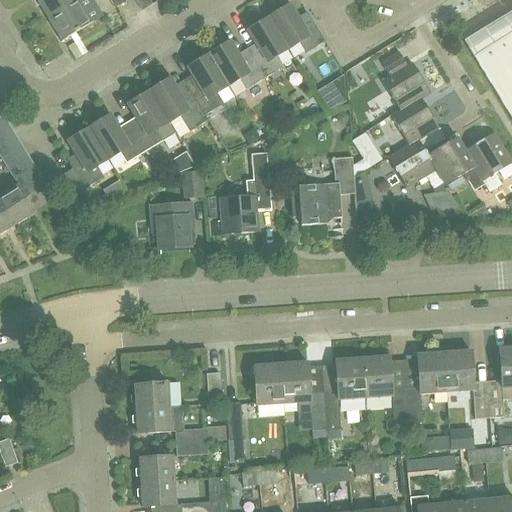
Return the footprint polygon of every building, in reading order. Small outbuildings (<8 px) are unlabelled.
[(35,0),(48,20),(80,0),(79,0),(35,0)] [(93,22),(80,0),(48,20),(61,41),(93,22)] [(267,17),(287,49),(299,42),(305,52),(324,41),(311,19),(301,25),(288,4),(267,17)] [(103,26),(112,42),(136,28),(127,12),(103,26)] [(287,49),(267,17),(247,29),(260,50),(250,56),(264,78),(283,66),(276,55),(287,49)] [(511,20),(467,48),(511,121),(511,20)] [(264,78),(250,56),(242,62),(229,41),(207,54),(227,86),(239,78),(245,89),(264,78)] [(380,81),(398,110),(419,97),(428,92),(410,62),(404,65),(397,52),(379,63),(387,76),(380,81)] [(227,86),(207,54),(187,66),(200,87),(191,93),(207,120),(204,114),(223,103),(216,92),(227,86)] [(207,120),(191,93),(182,99),(169,78),(148,91),(167,122),(179,116),(188,131),(207,120)] [(340,106),(329,89),(319,96),(329,113),(340,106)] [(167,122),(148,91),(127,103),(140,124),(131,130),(144,151),(163,140),(156,129),(167,122)] [(389,115),(407,144),(407,145),(416,139),(437,127),(419,97),(398,110),(389,115)] [(144,151),(131,130),(122,136),(109,115),(88,128),(108,159),(119,152),(125,163),(144,151)] [(4,116),(0,118),(0,128),(9,123),(4,116)] [(9,123),(0,128),(0,140),(14,132),(9,123)] [(108,159),(88,128),(67,140),(80,161),(70,167),(83,189),(102,177),(96,166),(108,159)] [(501,185),(493,171),(510,161),(492,130),(463,148),(462,148),(474,168),(481,179),(484,185),(489,192),(501,185)] [(14,132),(0,140),(0,150),(19,140),(14,132)] [(484,185),(481,179),(474,168),(462,148),(463,148),(456,136),(425,154),(434,169),(448,193),(467,182),(473,192),(484,185)] [(425,154),(416,139),(407,145),(407,144),(387,156),(405,186),(434,169),(425,154)] [(19,140),(0,150),(0,155),(4,163),(25,150),(19,140)] [(25,151),(4,163),(11,174),(33,162),(25,151)] [(257,231),(256,211),(270,210),(268,178),(266,154),(251,155),(253,181),(245,182),(246,196),(219,198),(222,234),(257,231)] [(351,165),(351,156),(332,158),(334,183),(289,186),(292,217),(299,216),(300,225),(326,223),(326,218),(341,217),(339,194),(354,193),(353,180),(352,177),(351,165)] [(362,159),(351,165),(352,177),(368,168),(362,159)] [(33,162),(11,174),(19,185),(40,173),(33,162)] [(353,180),(354,193),(354,202),(371,199),(365,172),(353,180)] [(19,185),(26,197),(47,185),(40,173),(19,185)] [(184,199),(204,197),(200,173),(181,174),(184,199)] [(0,202),(15,225),(15,226),(36,213),(19,185),(0,196),(0,202)] [(0,234),(15,226),(0,202),(0,234)] [(158,250),(188,248),(186,221),(190,221),(191,220),(191,219),(190,203),(150,206),(152,231),(156,230),(158,250)] [(511,399),(511,393),(511,387),(511,347),(500,348),(502,381),(488,382),(490,418),(505,417),(503,400),(511,399)] [(470,350),(445,352),(447,392),(474,390),(476,419),(490,418),(488,382),(473,383),(470,350)] [(421,394),(447,392),(445,352),(418,354),(420,386),(406,387),(409,423),(423,422),(421,394)] [(391,355),(363,357),(366,398),(393,396),(395,424),(409,423),(406,387),(393,387),(391,355)] [(341,433),(341,428),(339,400),(366,398),(363,357),(337,359),(339,392),(325,393),(327,429),(328,429),(328,434),(341,433)] [(298,416),(312,415),(313,430),(312,430),(312,435),(319,434),(319,433),(321,432),(321,434),(326,433),(326,429),(327,429),(325,393),(311,394),(309,362),(281,364),(284,403),(297,402),(298,416)] [(258,405),(284,403),(281,364),(255,365),(258,405)] [(208,373),(210,404),(223,404),(220,372),(208,373)] [(135,384),(137,409),(170,407),(168,382),(135,384)] [(228,404),(230,440),(244,439),(241,403),(228,404)] [(183,431),(182,406),(170,407),(137,409),(138,434),(176,431),(177,443),(208,441),(207,429),(183,431)] [(450,450),(473,449),(471,430),(449,431),(450,450)] [(506,432),(498,432),(499,443),(507,443),(506,432)] [(418,437),(420,450),(447,447),(446,434),(418,437)] [(10,438),(0,441),(0,450),(6,467),(19,462),(10,438)] [(208,441),(177,443),(178,456),(209,454),(208,441)] [(484,448),(485,463),(503,461),(501,447),(484,448)] [(485,463),(484,448),(467,450),(469,465),(485,463)] [(438,457),(440,472),(456,470),(454,455),(438,457)] [(140,458),(142,483),(175,480),(173,456),(140,458)] [(421,474),(440,472),(438,457),(420,459),(421,474)] [(372,459),(374,474),(390,472),(389,458),(372,459)] [(374,474),(372,459),(354,461),(356,476),(374,474)] [(325,468),(326,483),(343,481),(341,467),(325,468)] [(308,484),(326,483),(325,468),(307,470),(308,484)] [(259,470),(260,485),(278,483),(276,469),(259,470)] [(260,485),(259,470),(242,472),(243,487),(260,485)] [(176,505),(175,480),(142,483),(143,507),(176,505)] [(428,504),(428,496),(410,498),(411,511),(443,511),(442,503),(428,504)] [(511,511),(511,496),(491,498),(492,511),(511,511)] [(492,511),(491,498),(467,501),(467,511),(492,511)] [(467,511),(467,501),(442,503),(443,511),(467,511)] [(181,504),(181,511),(212,511),(212,502),(181,504)]
